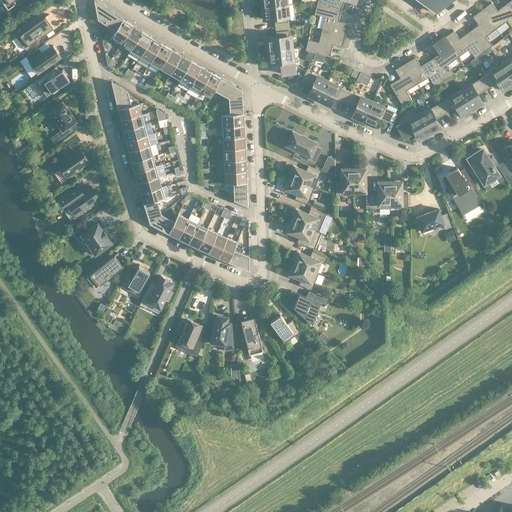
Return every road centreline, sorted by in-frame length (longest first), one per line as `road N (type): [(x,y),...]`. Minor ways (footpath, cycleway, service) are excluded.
road 1 (residential): [(262,215),(262,271),(245,280),(138,230),(96,68)]
road 2 (residential): [(511,102),(415,158),(255,87)]
road 3 (residential): [(96,68),(174,113),(194,181),(262,215)]
road 4 (residential): [(255,87),(109,0)]
road 5 (residential): [(431,28),(374,68),(352,57),(370,0)]
road 6 (residential): [(255,87),(262,215)]
